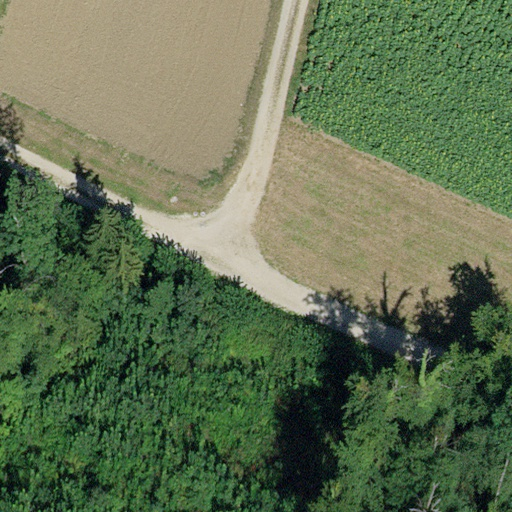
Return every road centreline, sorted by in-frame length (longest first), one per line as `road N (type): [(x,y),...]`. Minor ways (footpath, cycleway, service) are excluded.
road 1 (track): [(511,409),(234,265)]
road 2 (track): [(234,265),(292,0)]
road 3 (track): [(0,138),(234,265)]
